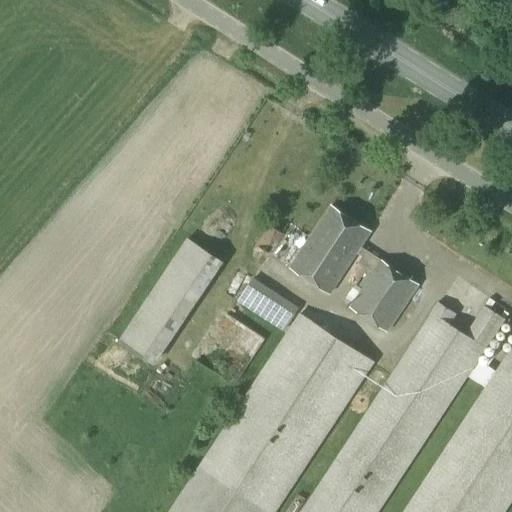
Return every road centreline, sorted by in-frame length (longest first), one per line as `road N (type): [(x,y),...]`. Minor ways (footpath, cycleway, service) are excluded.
road 1 (unclassified): [(511,204),(186,0)]
road 2 (primary): [(511,126),(308,0)]
